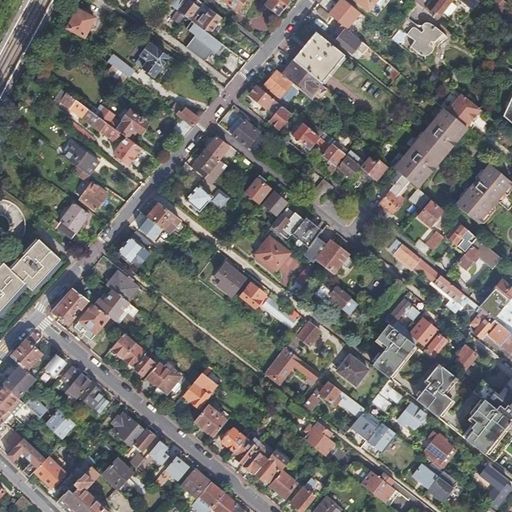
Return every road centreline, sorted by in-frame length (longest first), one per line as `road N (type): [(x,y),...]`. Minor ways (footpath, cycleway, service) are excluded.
road 1 (residential): [(35,318),(266,511)]
road 2 (residential): [(203,120),(35,318)]
road 3 (residential): [(366,210),(347,232),(203,120)]
road 4 (residential): [(307,0),(203,120)]
